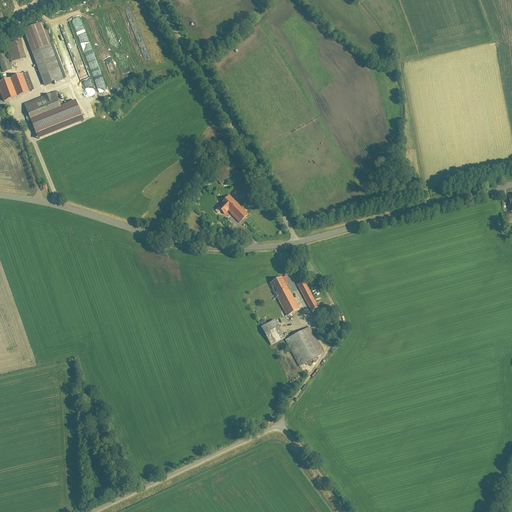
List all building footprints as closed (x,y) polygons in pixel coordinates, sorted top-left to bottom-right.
[(25,32),(46,86),(66,79),(44,24),(25,32)] [(6,48),(12,63),(27,57),(21,42),(6,48)] [(3,48),(0,49),(0,60),(4,72),(11,69),(3,48)] [(33,73),(24,76),(29,89),(38,85),(33,73)] [(12,81),(18,97),(30,92),(29,89),(24,76),(12,81)] [(12,81),(0,86),(6,101),(18,97),(12,81)] [(25,106),(38,139),(84,121),(76,101),(61,107),(56,93),(25,106)] [(211,176),(222,188),(236,174),(226,162),(211,176)] [(222,205),(222,206),(220,208),(226,215),(229,212),(240,224),(252,213),(233,194),(222,205)] [(284,277),(269,285),(286,316),(301,308),(284,277)] [(306,282),(299,286),(312,310),(319,306),(306,282)] [(278,320),(264,328),(273,345),(287,338),(278,320)] [(323,327),(322,332),(324,336),(328,337),(332,336),(335,333),(335,328),(332,325),(326,324),(323,327)] [(311,328),(287,341),(301,366),(325,354),(311,328)]
